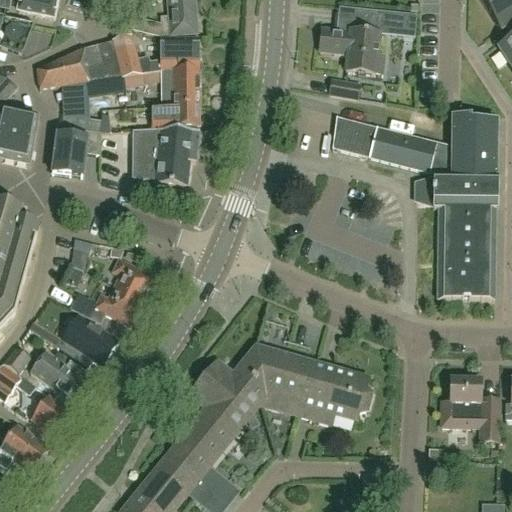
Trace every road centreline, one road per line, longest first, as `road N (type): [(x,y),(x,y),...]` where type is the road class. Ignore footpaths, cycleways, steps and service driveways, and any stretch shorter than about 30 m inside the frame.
road 1 (tertiary): [(220,254),(157,367),(41,511)]
road 2 (tertiary): [(220,254),(255,153),(275,0)]
road 3 (residential): [(33,193),(48,114),(27,68),(76,42),(113,0)]
road 4 (residential): [(414,332),(220,254)]
road 5 (residential): [(246,511),(283,474),(409,473)]
road 6 (residential): [(220,254),(58,199)]
road 7 (residential): [(0,352),(25,320),(58,199)]
road 8 (residential): [(409,473),(414,332)]
